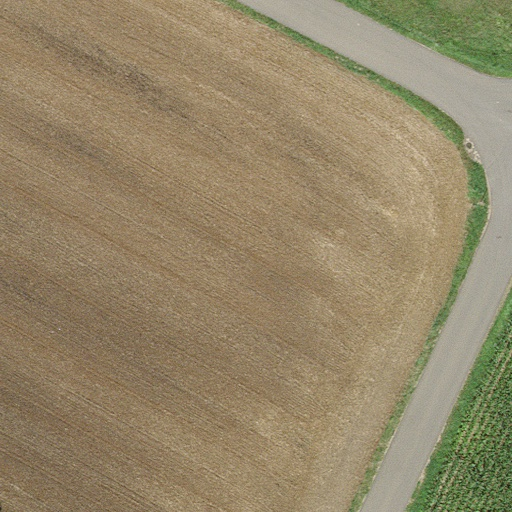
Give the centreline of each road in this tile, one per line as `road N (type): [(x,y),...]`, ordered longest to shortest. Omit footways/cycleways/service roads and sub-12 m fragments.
road 1 (unclassified): [(377,511),(511,212)]
road 2 (unclassified): [(511,117),(286,0)]
